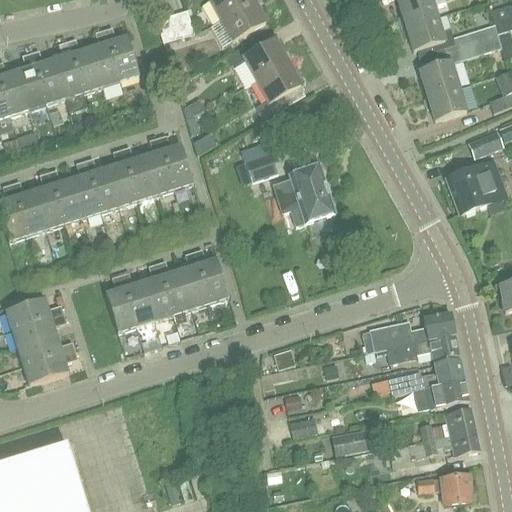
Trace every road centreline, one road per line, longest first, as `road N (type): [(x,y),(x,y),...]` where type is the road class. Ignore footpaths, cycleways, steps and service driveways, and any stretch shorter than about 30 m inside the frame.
road 1 (residential): [(0,419),(453,275)]
road 2 (tertiary): [(453,275),(303,0)]
road 3 (tertiary): [(490,417),(453,275)]
